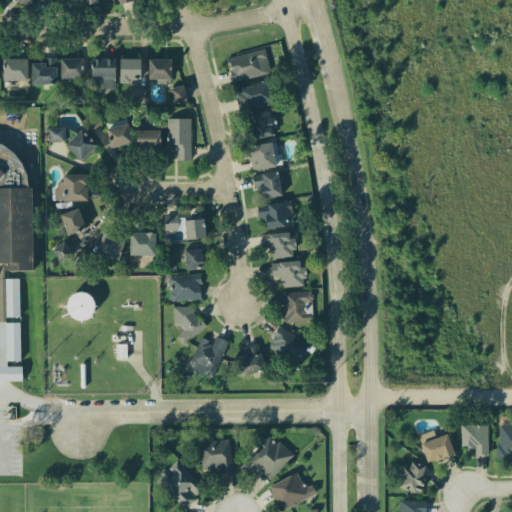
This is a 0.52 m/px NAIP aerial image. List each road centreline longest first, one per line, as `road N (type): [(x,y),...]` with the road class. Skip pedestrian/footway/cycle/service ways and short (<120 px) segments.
road 1 (secondary): [(374,511),(363,220),(314,0)]
road 2 (secondary): [(283,0),(326,187),(337,290),(340,511)]
road 3 (residential): [(0,27),(226,26),(315,4)]
road 4 (residential): [(189,0),(240,252),(242,305)]
road 5 (residential): [(374,407),(109,412),(78,426)]
